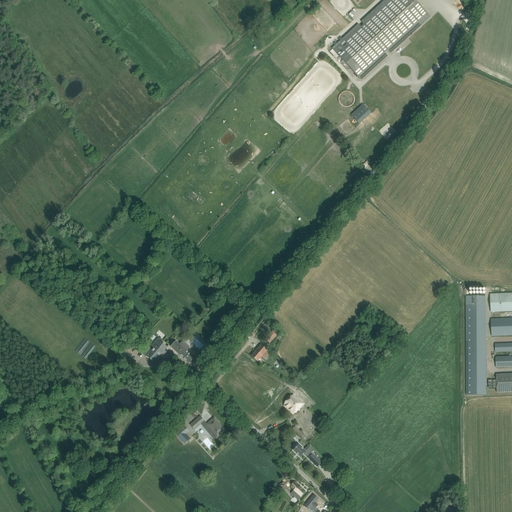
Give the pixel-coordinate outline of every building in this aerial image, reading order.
[(390,53),(412,33),(410,32),(428,16),(414,0),(387,0),(384,3),(383,2),(361,22),(364,25),(361,27),(358,24),(332,49),(360,80),(387,56),(385,53),(387,50),(390,53)] [(350,115),(359,124),(371,113),(362,104),(350,115)] [(511,293),(490,295),(491,312),(511,311),(511,318),(491,319),(492,336),(511,334),(511,293)] [(484,296),(466,296),(466,395),(486,395),(485,305),(484,305),(484,296)] [(279,332),(274,328),(265,339),(270,343),(279,332)] [(192,342),(202,351),(208,344),(198,335),(192,342)] [(142,351),(141,352),(144,354),(146,356),(154,362),(156,360),(157,361),(160,358),(159,357),(167,347),(163,344),(164,344),(164,343),(164,342),(164,341),(160,338),(159,338),(158,338),(157,338),(156,339),(152,344),(152,345),(150,348),(146,345),(142,351)] [(176,341),(170,346),(188,364),(188,363),(191,366),(196,361),(194,358),(186,351),(189,349),(181,342),(179,344),(176,341)] [(511,351),(511,343),(496,344),(496,352),(511,351)] [(270,353),(260,345),(251,356),(257,361),(261,357),(264,360),(270,353)] [(511,356),(496,357),(497,368),(511,367),(511,356)] [(328,364),(333,369),(337,364),(332,359),(328,364)] [(498,393),(511,392),(511,374),(497,375),(498,393)] [(189,382),(183,375),(179,379),(185,386),(189,382)] [(284,406),(287,409),(289,407),(295,412),(303,403),(293,395),(285,404),(284,406)] [(204,421),(200,416),(190,425),(194,430),(204,421)] [(218,423),(217,421),(214,418),(203,427),(209,433),(212,431),(217,437),(225,430),(219,423),(218,423)] [(188,430),(184,426),(176,433),(184,443),(189,440),(184,434),(188,430)] [(294,426),(292,429),(301,437),(303,434),(294,426)] [(295,448),(293,450),(300,457),(303,454),(306,456),(307,455),(310,457),(313,454),(310,452),(312,449),(310,447),(306,451),(298,444),(297,443),(293,447),(295,448)] [(308,458),(317,467),(321,462),(313,454),(310,457),(308,458)] [(280,484),(278,485),(278,487),(280,489),(282,488),(284,491),(288,486),(288,487),(289,486),(290,487),(293,490),(290,494),(294,497),(293,498),(295,501),(296,500),(297,500),(299,498),(305,491),(294,482),(292,484),(292,483),(285,478),(283,481),(284,482),(281,484),(280,484)] [(314,494),(304,506),(308,510),(309,509),(312,511),(315,508),(318,505),(315,502),(318,498),(314,494)]
